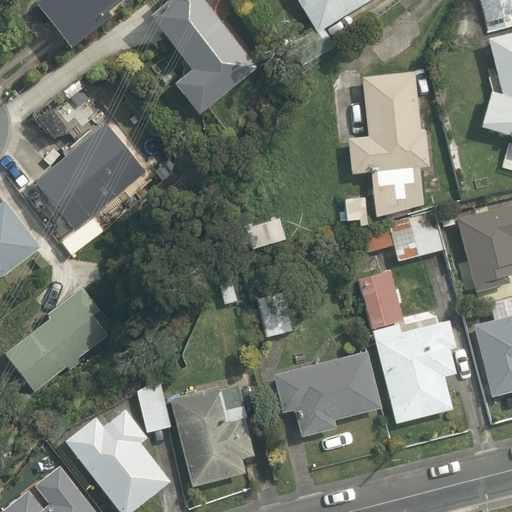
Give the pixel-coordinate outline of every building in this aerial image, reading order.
[(39,0),(37,2),(72,45),(113,13),(110,9),(120,0),(39,0)] [(259,67),(206,0),(166,0),(150,13),(192,67),(175,81),(199,113),(259,67)] [(298,0),(316,29),(290,44),(302,65),(336,45),(325,27),(369,0),(298,0)] [(511,0),(478,0),(488,33),(511,26),(511,0)] [(511,31),(488,37),(502,92),(492,89),(481,125),(511,134),(511,145),(511,148),(511,31)] [(421,129),(415,71),(363,76),(369,135),(349,137),(352,172),(371,170),(376,216),(425,203),(421,165),(429,165),(426,129),(421,129)] [(146,170),(106,123),(37,178),(75,228),(146,170)] [(369,224),(367,197),(346,199),(348,219),(360,218),(361,224),(369,224)] [(0,274),(4,274),(41,245),(5,199),(0,202),(0,274)] [(511,202),(457,216),(477,291),(511,282),(509,274),(511,273),(511,202)] [(398,260),(444,248),(434,209),(388,221),(389,228),(393,244),(398,260)] [(254,247),(287,237),(279,216),(247,226),(254,247)] [(367,251),(393,244),(389,228),(362,235),(367,251)] [(358,278),(372,329),(396,421),(453,407),(445,375),(458,372),(451,348),(456,347),(449,319),(439,322),(438,315),(434,316),(429,312),(405,318),(392,270),(358,278)] [(219,280),(225,303),(238,300),(232,277),(219,280)] [(5,351),(35,389),(68,364),(71,369),(80,362),(77,358),(109,333),(94,313),(100,308),(83,285),(48,312),(51,316),(5,351)] [(257,297),(267,336),(296,328),(286,290),(257,297)] [(494,319),(475,323),(492,394),(511,388),(511,298),(491,304),(494,319)] [(383,406),(368,349),(273,373),(283,411),(295,408),(302,435),(337,426),(335,418),(383,406)] [(138,389),(147,431),(172,426),(161,380),(138,389)] [(187,393),(171,396),(193,484),(247,471),(243,457),(256,454),(245,416),(248,415),(239,383),(223,387),(221,384),(196,390),(196,388),(186,391),(187,393)] [(96,415),(66,439),(121,511),(130,511),(172,479),(142,441),(149,436),(126,407),(104,424),(96,415)] [(44,507),(29,488),(0,511),(99,511),(61,463),(35,484),(50,502),(44,507)]
